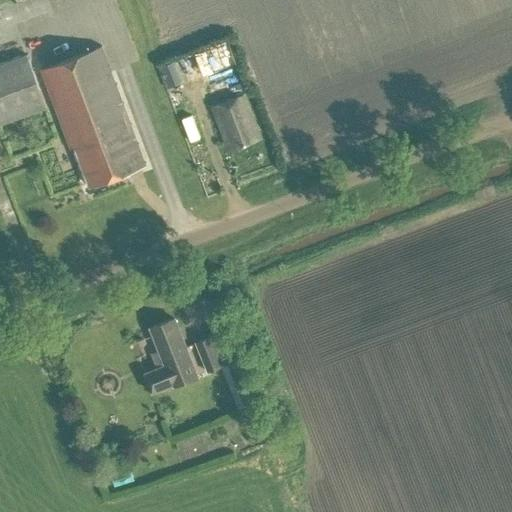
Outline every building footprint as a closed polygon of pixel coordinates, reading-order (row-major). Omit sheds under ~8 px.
[(208,48),(194,53),(202,76),(216,71),(226,68),(237,64),(229,40),(226,41),(208,48)] [(131,125),(101,47),(41,69),(72,150),(75,148),(89,186),(145,164),(131,125)] [(0,124),(47,107),(27,54),(0,64),(0,124)] [(177,60),(159,67),(167,88),(185,81),(177,60)] [(260,139),(244,95),(212,106),(227,144),(233,142),(235,148),(260,139)] [(174,318),(151,327),(160,350),(153,352),(159,367),(145,373),(152,392),(173,383),(174,385),(197,376),(190,359),(174,318)] [(210,336),(195,341),(207,371),(221,366),(221,365),(210,336)] [(229,385),(241,380),(234,360),(221,365),(221,366),(229,385)]
